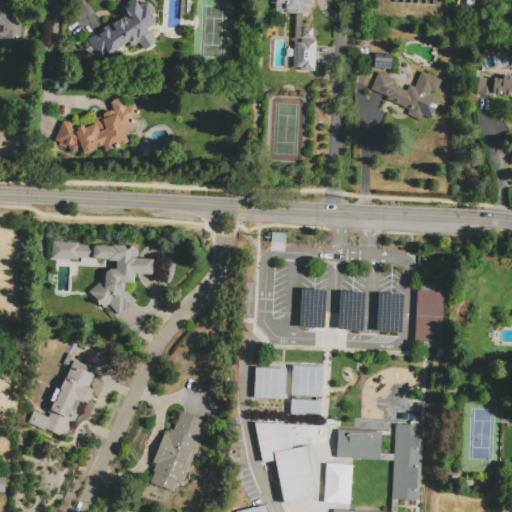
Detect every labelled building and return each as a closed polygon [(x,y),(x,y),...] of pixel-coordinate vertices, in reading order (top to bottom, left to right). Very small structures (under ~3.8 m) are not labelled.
[(88,40),(108,26),(112,32),(115,30),(111,24),(121,18),(124,22),(126,21),(129,25),(133,22),(123,8),(128,4),(127,2),(130,0),(150,0),(158,11),(150,17),(155,25),(148,30),(156,42),(145,50),(139,42),(132,47),(128,42),(123,45),(127,51),(113,60),(109,53),(101,59),(88,40)] [(314,0),(314,6),(312,6),(312,12),(276,11),(276,3),(271,3),(271,0),(314,0)] [(0,11),(22,12),(20,48),(0,46),(0,11)] [(302,38),(303,28),(313,28),(312,39),(302,38)] [(301,40),(316,40),(314,71),(300,71),(300,67),(296,67),(297,43),(301,43),(301,40)] [(421,71),(442,80),(435,97),(440,99),(432,119),(422,115),(420,120),(407,115),(409,110),(386,101),(388,96),(371,89),(378,73),(395,80),(393,86),(407,91),(409,86),(415,88),(421,71)] [(478,78),(493,79),(493,78),(503,79),(503,75),(511,75),(511,97),(502,96),(502,95),(492,94),(492,96),(476,95),(478,78)] [(128,143),(105,152),(102,146),(83,154),(82,150),(70,154),(68,148),(66,149),(58,145),(55,138),(63,122),(66,123),(68,122),(74,125),(75,124),(77,128),(83,126),(84,129),(94,125),(93,122),(95,119),(99,118),(101,119),(103,118),(103,117),(104,114),(113,110),(110,104),(111,102),(119,98),(123,99),(126,107),(134,104),(140,118),(132,121),(135,131),(125,134),(128,143)] [(52,242),(79,243),(79,245),(112,247),(112,245),(134,246),(138,250),(138,255),(136,257),(135,257),(135,259),(152,260),(151,275),(134,275),(133,284),(125,283),(125,292),(129,292),(136,301),(117,315),(108,305),(103,308),(89,293),(89,288),(104,275),(105,269),(116,270),(116,262),(94,261),(95,260),(73,259),(73,260),(51,259),(52,242)] [(417,290),(446,291),(444,344),(415,343),(417,290)] [(65,438),(47,430),(46,432),(28,423),(34,411),(48,418),(72,366),(94,376),(89,387),(90,388),(89,389),(93,391),(87,404),(83,402),(82,404),(79,402),(77,406),(79,407),(78,411),(80,412),(74,424),(72,423),(65,438)] [(291,396),(292,366),(323,368),(321,398),(291,396)] [(285,369),(285,399),(254,399),(254,369),(285,369)] [(289,415),(319,416),(320,401),(290,399),(289,415)] [(181,413),(204,423),(196,442),(199,444),(180,489),(175,487),(173,492),(163,487),(162,488),(150,483),(155,473),(153,472),(156,464),(152,462),(164,435),(167,437),(170,429),(173,430),(181,413)] [(284,504),(275,460),(261,463),(254,424),(328,427),(326,443),(307,446),(317,497),(284,504)] [(395,425),(423,426),(419,502),(391,500),(395,425)] [(336,458),(337,430),(381,432),(380,460),(336,458)] [(326,464),(352,466),(350,505),(324,503),(326,464)] [(395,511),(396,503),(390,503),(390,511),(332,510),(331,511),(395,511)]
